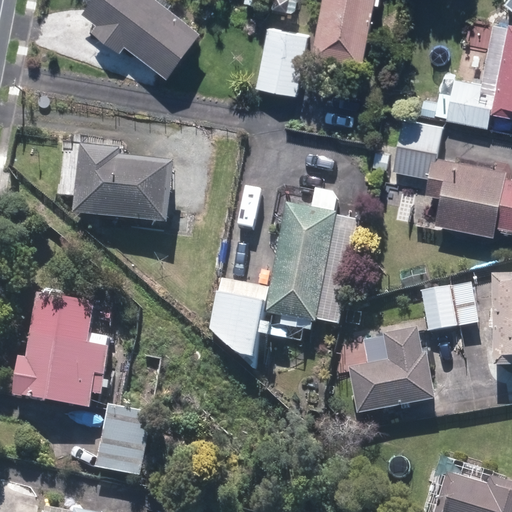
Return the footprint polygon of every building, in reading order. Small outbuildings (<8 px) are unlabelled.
[(127,45),(169,76),(203,31),(161,0),(93,0),(84,13),(99,24),(94,30),(123,51),(127,45)] [(275,0),(274,7),(294,12),(297,10),(299,0),(298,0),(275,0)] [(324,0),(314,55),(365,65),(376,4),(381,5),(381,0),(324,0)] [(448,120),(489,128),(492,112),(511,115),(511,24),(511,27),(496,24),(484,84),(456,78),(453,92),(442,91),(438,114),(449,117),(448,120)] [(259,87),(300,94),(310,35),(270,28),(259,87)] [(194,58),(206,67),(215,54),(203,45),(194,58)] [(438,223),(496,234),(498,224),(511,226),(511,177),(507,176),(508,170),(439,156),(445,125),(407,117),(397,170),(431,176),(428,192),(443,196),(438,223)] [(382,147),(397,148),(399,134),(384,132),(382,147)] [(77,215),(171,225),(178,164),(123,158),(123,151),(84,147),(77,215)] [(374,171),(388,173),(392,153),(378,151),(374,171)] [(292,205),(271,313),(286,317),(296,318),(305,320),(316,321),(318,322),(318,321),(338,218),(339,213),(337,213),(340,199),(336,194),(319,191),(315,210),(292,205)] [(254,234),(236,231),(229,273),(247,277),(254,234)] [(511,275),(494,276),(496,368),(511,367),(511,275)] [(209,357),(257,367),(273,292),(225,281),(209,357)] [(451,288),(457,328),(481,324),(475,285),(451,288)] [(457,328),(451,288),(425,292),(430,332),(457,328)] [(353,371),(362,417),(439,402),(430,356),(427,357),(421,330),(389,336),(394,363),(353,371)] [(36,338),(32,362),(25,361),(18,397),(94,410),(97,395),(106,397),(114,351),(36,338)] [(159,397),(180,400),(185,366),(165,363),(159,397)] [(113,408),(101,468),(143,476),(154,416),(113,408)] [(437,511),(511,511),(511,482),(493,477),(490,486),(449,474),(437,511)]
